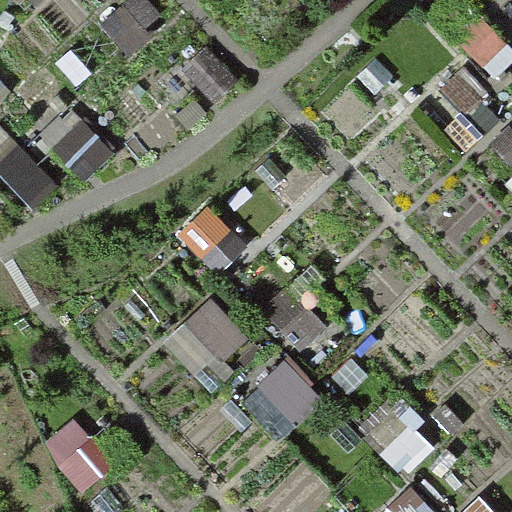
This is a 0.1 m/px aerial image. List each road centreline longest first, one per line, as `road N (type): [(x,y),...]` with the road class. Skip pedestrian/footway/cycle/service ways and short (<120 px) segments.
road 1 (track): [(0,267),(176,189),(381,0)]
road 2 (unknown): [(296,79),(511,301)]
